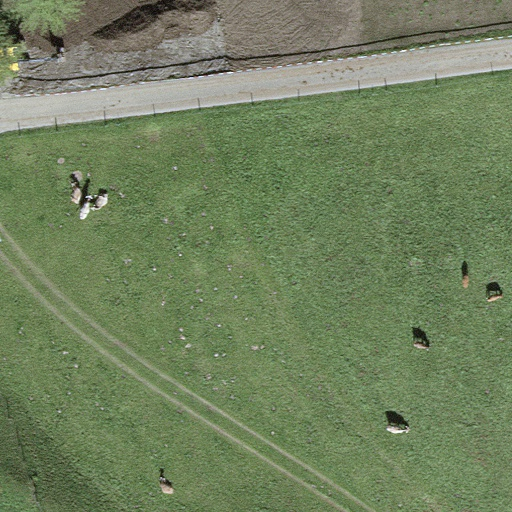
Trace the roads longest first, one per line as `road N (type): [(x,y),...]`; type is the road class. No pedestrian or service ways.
road 1 (track): [(0,115),(511,54)]
road 2 (track): [(348,511),(83,327),(0,242)]
